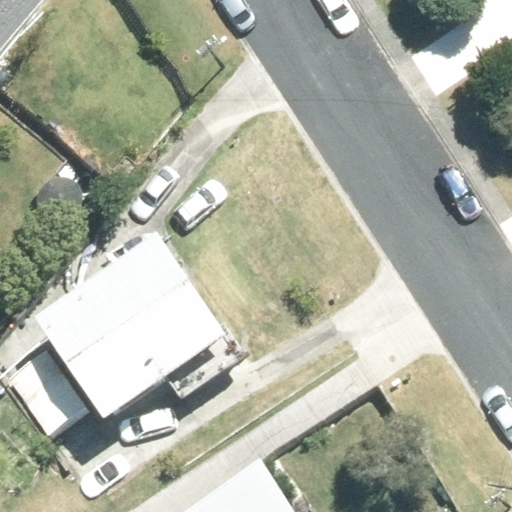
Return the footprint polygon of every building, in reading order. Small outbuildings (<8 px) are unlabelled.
[(0,0),(0,48),(38,0),(0,0)] [(0,206),(0,216),(22,236),(41,216),(14,190),(0,206)] [(184,393),(240,352),(227,333),(235,327),(164,227),(41,313),(111,414),(170,372),(184,393)] [(226,235),(196,256),(248,327),(278,306),(226,235)] [(2,339),(19,354),(37,335),(20,320),(2,339)] [(102,440),(66,393),(34,418),(93,496),(137,463),(113,432),(102,440)] [(303,511),(306,511),(270,455),(184,511),(303,511)]
